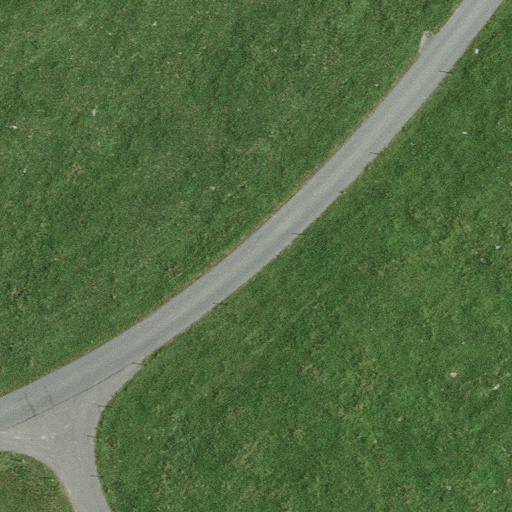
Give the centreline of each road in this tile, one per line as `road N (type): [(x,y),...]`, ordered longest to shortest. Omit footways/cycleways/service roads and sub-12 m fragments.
road 1 (unclassified): [(0,413),(109,361),(270,239),(346,161),(473,0)]
road 2 (track): [(38,398),(82,511)]
